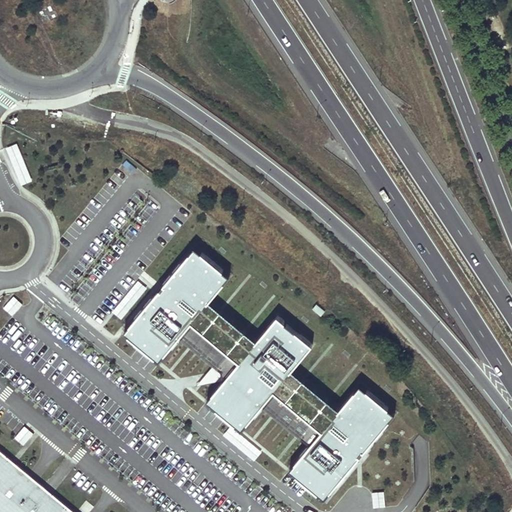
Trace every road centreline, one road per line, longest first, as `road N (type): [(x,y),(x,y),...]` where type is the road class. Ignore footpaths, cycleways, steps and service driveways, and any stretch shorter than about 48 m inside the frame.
road 1 (trunk): [(95,73),(140,78),(302,192),(383,267),(511,419)]
road 2 (trunk): [(263,0),(511,386)]
road 3 (trunk): [(511,315),(307,0)]
road 4 (trunk): [(511,226),(420,0)]
